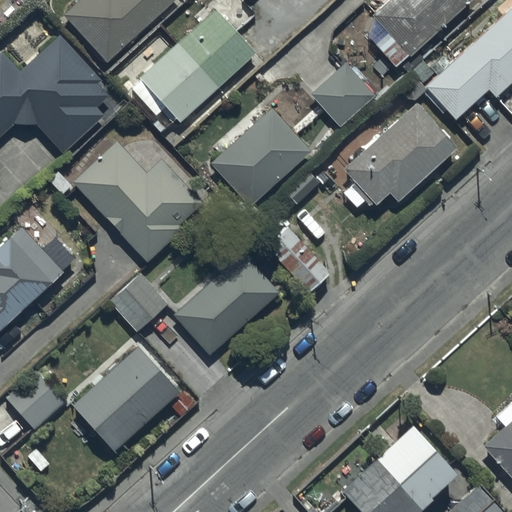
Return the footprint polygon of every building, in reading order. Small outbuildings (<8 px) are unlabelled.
[(80,0),(62,17),(105,65),(177,0),(80,0)] [(472,0),(389,0),(391,2),(371,18),(375,22),(367,39),(394,69),(472,0)] [(511,8),(424,88),(454,122),(488,92),(495,100),(511,84),(511,8)] [(254,55),(213,12),(130,90),(155,117),(164,109),(179,124),(254,55)] [(2,53),(0,54),(0,138),(14,127),(15,127),(16,127),(17,127),(18,127),(19,127),(20,128),(21,128),(22,128),(23,128),(24,128),(25,128),(26,128),(27,128),(28,128),(29,128),(30,128),(31,128),(32,128),(33,128),(34,128),(35,128),(36,128),(37,128),(62,155),(103,117),(96,110),(108,99),(96,86),(100,83),(59,38),(20,74),(2,53)] [(275,56),(256,72),(274,92),(292,76),(275,56)] [(375,97),(345,64),(309,96),(340,129),(375,97)] [(258,102),(208,149),(217,158),(209,165),(242,203),(231,213),(241,225),(253,215),(248,209),(310,154),(271,110),(268,112),(258,102)] [(456,151),(415,105),(342,171),(354,184),(342,195),(355,209),(363,201),(371,210),(388,195),(397,205),(456,151)] [(146,175),(116,142),(72,183),(147,264),(183,230),(179,226),(202,204),(162,161),(146,175)] [(319,186),(309,174),(284,193),(295,206),(319,186)] [(0,331),(61,276),(15,225),(0,238),(0,331)] [(286,228),(264,248),(307,295),(329,275),(286,228)] [(243,253),(172,317),(209,358),(280,295),(243,253)] [(167,303),(140,273),(109,302),(137,332),(167,303)] [(136,349),(70,407),(112,455),(120,448),(132,462),(146,449),(134,435),(178,396),(136,349)] [(63,402),(35,372),(6,400),(33,430),(63,402)] [(511,403),(496,418),(505,429),(483,448),(511,481),(511,403)] [(344,489),(338,494),(354,511),(422,511),(431,504),(429,502),(455,479),(410,430),(364,471),(354,460),(334,478),(344,489)] [(499,511),(477,487),(450,511),(499,511)]
